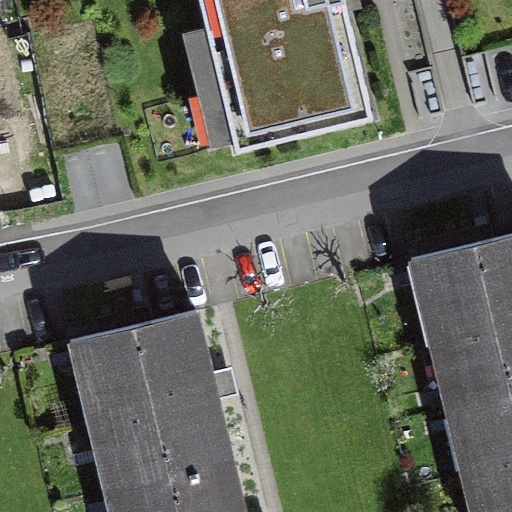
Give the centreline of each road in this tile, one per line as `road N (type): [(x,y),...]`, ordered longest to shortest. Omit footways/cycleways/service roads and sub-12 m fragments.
road 1 (residential): [(56,260),(511,152)]
road 2 (residential): [(0,23),(56,260)]
